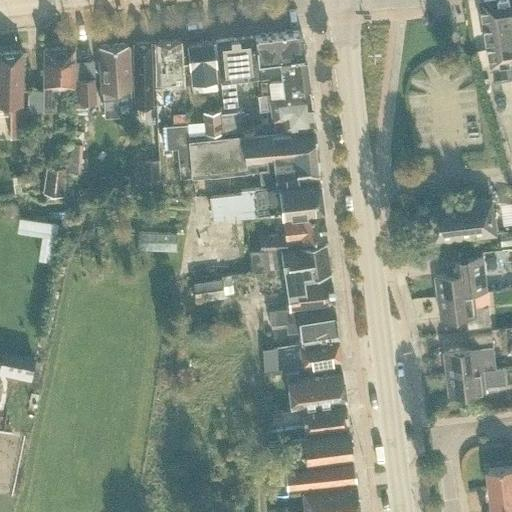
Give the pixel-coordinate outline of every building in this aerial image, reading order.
[(494,77),(511,74),(511,0),(480,0),(490,63),(492,63),(494,77)] [(272,93),(308,90),(303,56),(304,56),(301,33),(296,29),(253,34),(257,60),(261,93),(272,93)] [(252,35),(215,39),(223,104),(237,103),(235,78),(257,76),(252,35)] [(181,39),(153,40),(156,71),(155,85),(184,84),(181,39)] [(215,77),(214,63),(211,40),(187,42),(191,80),(215,77)] [(149,41),(132,42),(135,104),(152,103),(149,41)] [(98,45),(100,89),(101,89),(102,105),(108,104),(108,113),(131,112),(127,43),(98,45)] [(43,48),(43,72),(42,110),(55,111),(56,84),(73,85),(73,46),(43,48)] [(0,103),(21,104),(21,51),(0,52),(0,103)] [(78,102),(94,101),(93,77),(77,78),(78,102)] [(281,127),(312,125),(310,113),(311,113),(308,90),(272,93),(261,93),(261,94),(256,94),(258,110),(270,108),(271,118),(280,117),(281,127)] [(84,105),(71,105),(71,114),(84,114),(84,105)] [(221,131),(221,132),(244,129),(242,109),(219,109),(221,131)] [(201,110),(203,133),(221,131),(219,111),(201,110)] [(176,147),(179,177),(190,176),(186,123),(161,125),(163,148),(176,147)] [(261,185),(283,182),(319,178),(315,142),(313,129),(242,135),(242,133),(188,137),(191,176),(210,174),(234,173),(246,172),(246,171),(260,169),(261,185)] [(79,171),(82,141),(69,140),(66,170),(79,171)] [(143,158),(145,178),(158,177),(157,157),(143,158)] [(65,167),(45,164),(41,192),(62,195),(62,190),(65,167)] [(282,213),(322,208),(319,181),(283,184),(283,182),(261,185),(241,187),(241,190),(210,193),(213,219),(219,218),(220,230),(245,227),(244,215),(281,211),(282,213)] [(62,190),(62,195),(61,198),(73,200),(74,192),(62,190)] [(496,233),(492,198),(429,206),(434,241),(496,233)] [(286,242),(325,238),(322,209),(282,214),(284,234),(259,235),(259,249),(262,249),(280,248),(286,247),(286,242)] [(140,227),(140,244),(177,245),(178,228),(140,227)] [(300,276),(322,274),(329,273),(325,242),(296,245),(296,246),(286,247),(280,248),(284,277),(300,275),(300,276)] [(251,271),(265,269),(262,249),(259,249),(255,249),(248,250),(251,271)] [(438,296),(474,291),(472,278),(485,276),(483,256),(459,258),(461,271),(435,274),(438,296)] [(287,307),(296,306),(333,302),(330,278),(323,278),(322,274),(300,276),(300,275),(284,277),(287,307)] [(223,296),(220,277),(192,281),(195,300),(223,296)] [(491,324),(488,304),(475,305),(474,291),(438,296),(440,318),(466,315),(468,327),(491,324)] [(333,305),(297,311),(296,306),(287,307),(269,309),(270,323),(285,322),(286,332),(297,331),(298,342),(337,336),(333,305)] [(481,354),(494,352),(492,332),(468,335),(470,347),(444,350),(447,372),(482,368),(481,354)] [(300,365),(340,359),(338,340),(298,346),(300,365)] [(496,366),(482,368),(447,372),(449,394),(498,388),(496,366)] [(342,373),(297,379),(296,369),(285,371),(289,407),(345,400),(342,373)] [(276,438),(348,427),(345,404),(300,409),(302,424),(275,428),(276,438)] [(303,462),(351,455),(348,429),(286,437),(289,461),(303,459),(303,462)] [(285,487),(355,479),(352,457),(270,467),(273,492),(285,491),(285,487)] [(491,488),(511,485),(511,464),(488,468),(491,488)] [(336,511),(358,511),(356,485),(301,489),(303,510),(287,511),(326,511),(336,511)] [(511,485),(491,488),(494,508),(511,505),(511,485)]
